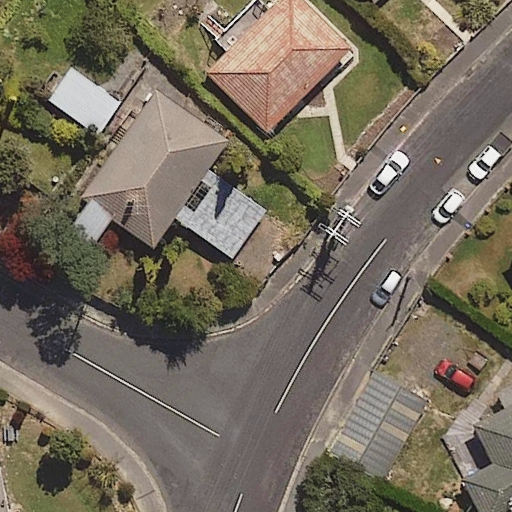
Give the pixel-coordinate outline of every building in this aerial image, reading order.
[(342,39),(301,0),(255,0),(194,65),(259,127),(342,39)] [(114,92),(64,59),(39,96),(90,129),(114,92)] [(144,76),(55,204),(90,227),(101,211),(144,241),(165,211),(226,253),(259,206),(198,164),(221,129),(144,76)] [(425,402),(367,367),(318,449),(376,483),(425,402)] [(511,391),(465,417),(486,457),(457,472),(478,511),(497,511),(511,504),(511,391)]
